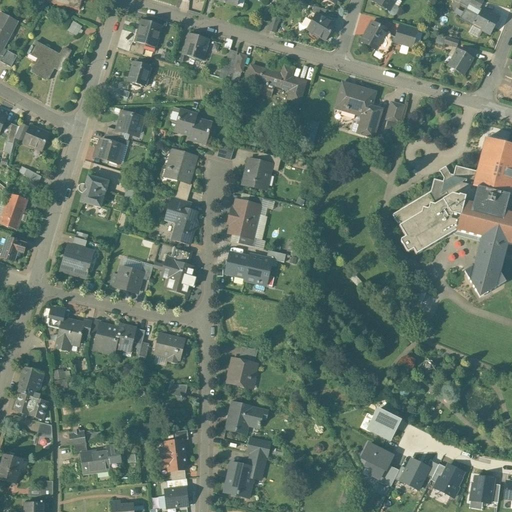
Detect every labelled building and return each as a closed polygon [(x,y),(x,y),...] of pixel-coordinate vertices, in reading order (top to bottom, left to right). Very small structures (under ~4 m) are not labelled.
[(60,0),(59,4),(79,10),(81,0),(60,0)] [(374,0),(374,1),(390,11),(395,0),(374,0)] [(484,2),(476,0),(472,0),(471,3),(480,8),(484,2)] [(327,11),(315,7),(309,8),(312,12),(323,18),(327,11)] [(483,9),(474,24),(483,29),(482,31),(491,36),(500,19),(483,9)] [(274,12),(268,10),(265,21),(271,23),(274,12)] [(323,18),(312,12),(303,27),(326,41),(331,33),(335,26),(323,18)] [(274,13),(269,31),(275,33),(281,15),(274,13)] [(0,16),(0,55),(3,57),(6,50),(4,49),(18,23),(2,14),(0,16)] [(74,21),(68,30),(77,36),(83,26),(74,21)] [(162,27),(142,21),(136,42),(146,45),(155,48),(156,48),(162,27)] [(389,31),(372,22),(367,31),(368,31),(362,42),(385,55),(392,43),(395,44),(397,38),(393,37),(387,34),(389,31)] [(418,30),(400,25),(397,38),(395,44),(401,46),(403,41),(414,44),(418,30)] [(210,40),(189,34),(183,55),(204,62),(210,40)] [(459,42),(447,38),(445,44),(457,48),(459,42)] [(33,47),(32,47),(28,55),(38,60),(32,72),(48,81),(59,60),(61,56),(60,56),(36,42),(33,47)] [(146,45),(136,42),(135,46),(131,45),(129,52),(143,56),(145,50),(146,45)] [(64,48),(60,56),(61,56),(59,60),(65,63),(71,52),(64,48)] [(18,56),(6,50),(3,57),(0,62),(11,68),(18,56)] [(473,59),(458,50),(448,67),(463,76),(473,59)] [(238,53),(231,51),(226,65),(226,66),(233,68),(237,55),(238,53)] [(240,55),(232,83),(238,85),(247,57),(240,55)] [(151,68),(134,63),(129,82),(146,88),(149,78),(148,78),(151,68)] [(226,65),(223,64),(219,79),(229,81),(233,68),(226,66),(226,65)] [(282,75),(251,66),(246,83),(258,87),(259,87),(261,82),(269,84),(288,90),(292,78),(294,69),(284,66),(282,75)] [(306,82),(292,78),(288,90),(291,91),(288,99),(300,102),(306,82)] [(269,84),(261,82),(259,87),(258,87),(257,93),(266,96),(269,84)] [(376,93),(342,83),(335,109),(363,117),(358,134),(374,139),(382,110),(372,108),(376,93)] [(133,93),(119,89),(117,95),(131,100),(133,93)] [(404,107),(392,103),(389,115),(394,116),(392,121),(399,124),(404,107)] [(197,115),(181,110),(174,132),(191,137),(189,141),(190,141),(197,115)] [(144,119),(123,113),(123,114),(120,125),(119,125),(117,131),(117,132),(122,133),(130,135),(131,132),(139,134),(144,119)] [(213,124),(197,119),(198,115),(197,115),(190,141),(206,146),(213,124)] [(18,127),(11,124),(7,143),(14,144),(18,127)] [(30,127),(23,143),(43,151),(50,135),(30,127)] [(117,131),(108,128),(106,135),(120,139),(122,133),(117,132),(117,131)] [(120,139),(106,135),(104,140),(119,144),(120,139)] [(511,145),(485,139),(477,171),(476,172),(474,186),(473,186),(473,187),(478,188),(473,205),(464,203),(457,232),(485,239),(511,245),(511,214),(505,213),(510,196),(511,196),(511,145)] [(104,140),(102,140),(97,159),(110,162),(111,159),(119,161),(124,146),(119,144),(104,140)] [(227,150),(220,148),(217,157),(231,161),(233,152),(227,150)] [(196,158),(173,151),(168,169),(168,170),(167,171),(167,172),(165,178),(178,182),(188,185),(188,184),(196,158)] [(281,158),(266,155),(264,163),(272,165),(271,170),(278,172),(281,158)] [(264,163),(249,160),(244,183),(254,185),(255,183),(264,185),(266,175),(269,176),(271,170),(272,165),(264,163)] [(445,173),(442,174),(444,179),(443,182),(434,180),(431,192),(393,215),(398,224),(400,223),(402,226),(400,227),(406,238),(401,240),(401,243),(407,253),(409,253),(414,251),(417,256),(454,234),(457,232),(464,203),(473,205),(478,188),(473,187),(473,186),(474,186),(476,172),(456,166),(454,176),(451,175),(448,171),(445,173)] [(42,177),(27,169),(24,176),(39,183),(42,177)] [(89,177),(86,185),(83,194),(81,202),(101,208),(103,199),(104,199),(106,192),(109,183),(89,177)] [(140,184),(129,181),(124,198),(135,201),(140,184)] [(188,185),(178,182),(173,198),(187,202),(192,186),(188,184),(188,185)] [(10,195),(0,223),(0,224),(17,231),(28,201),(15,197),(10,195)] [(264,199),(250,196),(248,203),(260,206),(260,207),(262,207),(264,199)] [(173,198),(172,197),(170,204),(172,205),(190,211),(193,203),(187,202),(173,198)] [(248,203),(237,201),(234,211),(232,210),(228,223),(231,224),(229,234),(240,237),(252,239),(260,207),(260,206),(248,203)] [(190,211),(172,205),(168,218),(178,221),(172,241),(190,246),(194,229),(193,227),(197,213),(190,211)] [(511,245),(485,239),(457,232),(454,234),(454,235),(484,243),(483,246),(480,245),(474,267),(471,269),(468,279),(476,292),(486,295),(500,287),(502,277),(500,274),(504,259),(505,254),(506,252),(503,251),(505,244),(511,245)] [(252,239),(240,237),(239,244),(254,248),(256,240),(252,239)] [(27,245),(8,238),(1,258),(15,263),(18,252),(24,254),(27,245)] [(87,241),(75,238),(72,246),(85,250),(87,241)] [(85,250),(72,246),(71,249),(69,249),(69,250),(73,251),(71,259),(65,258),(61,271),(86,279),(87,276),(89,271),(88,270),(93,253),(85,250)] [(193,252),(175,247),(171,261),(189,266),(193,252)] [(268,251),(266,259),(272,261),(284,263),(286,255),(268,251)] [(230,253),(225,275),(245,279),(244,281),(245,282),(251,256),(250,255),(250,258),(230,253)] [(251,256),(245,282),(266,287),(266,286),(268,277),(272,261),(266,259),(251,256)] [(171,261),(167,260),(163,274),(173,277),(169,290),(188,296),(196,268),(189,266),(171,261)] [(154,267),(145,265),(142,273),(143,273),(141,279),(149,282),(154,267)] [(142,273),(122,267),(119,277),(123,278),(120,286),(138,291),(141,279),(143,273),(142,273)] [(63,320),(62,320),(60,330),(56,349),(67,351),(69,343),(79,346),(84,325),(63,320)] [(102,321),(95,320),(92,334),(98,336),(100,325),(101,325),(102,321)] [(101,325),(100,325),(98,336),(97,338),(100,338),(98,344),(105,346),(104,352),(114,354),(121,326),(120,325),(119,329),(101,325)] [(128,328),(121,327),(122,326),(121,326),(114,354),(116,348),(125,350),(126,347),(131,348),(133,343),(136,329),(128,327),(128,328)] [(145,331),(136,329),(133,343),(142,345),(143,343),(145,331)] [(185,341),(160,335),(155,355),(168,358),(167,362),(178,364),(179,360),(180,361),(185,341)] [(150,344),(143,343),(142,345),(140,356),(146,358),(150,344)] [(258,351),(244,348),(240,361),(253,364),(256,351),(257,352),(258,351)] [(40,351),(31,351),(30,356),(29,356),(29,362),(39,363),(39,357),(41,357),(40,351)] [(240,361),(233,360),(230,375),(231,375),(229,382),(228,382),(228,383),(237,385),(237,386),(239,389),(242,390),(245,388),(245,387),(247,388),(249,380),(253,381),(257,365),(253,364),(240,361)] [(436,370),(436,368),(436,366),(435,364),(433,363),(431,363),(429,363),(427,364),(426,366),(425,368),(426,370),(427,372),(428,373),(430,373),(433,373),(434,372),(436,370)] [(25,368),(18,393),(30,396),(35,398),(34,399),(39,400),(40,395),(38,394),(44,374),(25,368)] [(70,368),(53,371),(57,389),(73,386),(73,385),(70,368)] [(187,385),(170,385),(169,385),(167,395),(173,396),(178,397),(178,402),(183,402),(186,400),(186,394),(186,392),(187,386),(187,385)] [(35,398),(30,396),(29,397),(20,395),(15,411),(43,420),(48,402),(39,400),(34,399),(35,398)] [(390,402),(379,411),(392,418),(398,413),(390,402)] [(252,408),(233,403),(226,430),(246,434),(249,421),(260,424),(261,420),(266,421),(268,411),(262,410),(262,411),(252,409),(252,408)] [(379,411),(378,410),(371,424),(375,426),(372,432),(390,441),(397,425),(391,423),(393,418),(392,418),(379,411)] [(52,426),(40,423),(37,436),(53,440),(52,426)] [(86,432),(89,445),(105,444),(103,430),(86,432)] [(188,431),(175,433),(176,441),(183,440),(183,441),(189,440),(188,431)] [(85,432),(70,434),(72,447),(86,445),(85,432)] [(176,441),(166,442),(166,449),(160,449),(161,458),(185,455),(184,446),(183,446),(183,441),(183,440),(176,441)] [(259,441),(258,442),(251,440),(248,453),(251,454),(266,457),(267,457),(271,444),(259,441)] [(86,445),(72,447),(73,456),(81,454),(88,453),(86,445)] [(393,457),(369,445),(362,459),(368,462),(366,466),(372,470),(369,474),(379,479),(380,480),(384,470),(386,471),(387,467),(393,457)] [(118,446),(107,448),(108,451),(110,462),(120,461),(118,446)] [(108,451),(88,453),(81,454),(84,475),(85,475),(97,473),(111,471),(110,462),(108,451)] [(266,457),(251,454),(248,467),(255,469),(263,471),(266,457)] [(22,460),(5,455),(0,472),(0,479),(16,484),(18,475),(22,460)] [(185,455),(161,458),(162,467),(168,466),(169,473),(171,473),(185,471),(186,471),(186,465),(186,464),(185,455)] [(411,460),(400,482),(418,491),(426,476),(429,469),(429,468),(411,460)] [(437,482),(434,488),(454,497),(467,470),(447,461),(445,465),(437,482)] [(248,467),(232,463),(225,492),(239,496),(240,493),(249,495),(255,469),(248,467)] [(431,463),(429,468),(429,469),(426,476),(432,479),(438,467),(431,463)] [(437,482),(445,465),(440,463),(438,467),(432,479),(437,482)] [(398,472),(387,467),(386,471),(384,470),(380,480),(379,479),(378,483),(385,486),(385,485),(391,487),(398,472)] [(185,471),(171,473),(172,481),(185,480),(186,479),(185,471)] [(495,481),(474,478),(471,500),(491,503),(494,485),(495,481)] [(172,481),(168,482),(169,491),(186,489),(185,480),(172,481)] [(500,486),(494,485),(491,503),(497,504),(500,486)] [(53,489),(41,488),(41,497),(53,498),(53,489)] [(134,505),(121,506),(120,502),(112,503),(112,511),(144,511),(134,511),(134,505)] [(44,504),(25,503),(24,511),(43,511),(44,504)]
